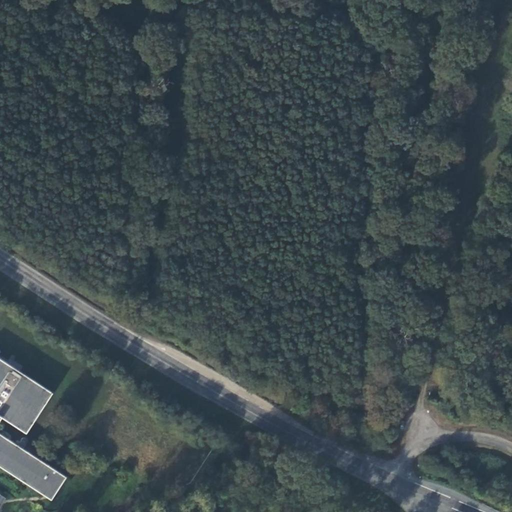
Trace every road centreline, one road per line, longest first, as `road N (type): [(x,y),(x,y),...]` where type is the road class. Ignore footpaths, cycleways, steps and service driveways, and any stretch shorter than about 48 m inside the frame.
road 1 (track): [(422,443),(420,396),(437,323),(419,229),(432,130),(468,0)]
road 2 (secondary): [(392,483),(232,401),(0,259)]
road 3 (unclassified): [(392,483),(403,459),(434,437),(475,436),(511,447)]
